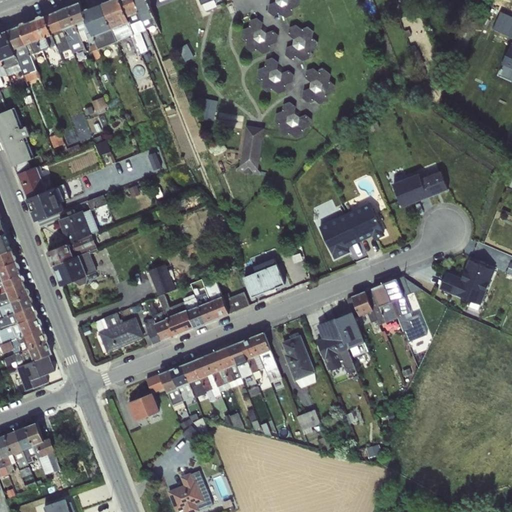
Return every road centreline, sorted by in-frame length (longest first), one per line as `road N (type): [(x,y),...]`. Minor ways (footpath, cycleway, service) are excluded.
road 1 (residential): [(83,386),(431,246),(445,228)]
road 2 (secondary): [(83,386),(0,168)]
road 3 (secondary): [(129,511),(83,386)]
